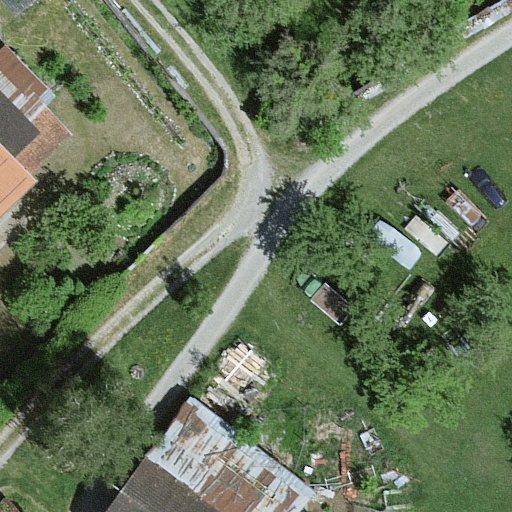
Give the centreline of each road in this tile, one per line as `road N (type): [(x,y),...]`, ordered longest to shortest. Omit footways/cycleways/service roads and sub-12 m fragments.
road 1 (track): [(88,511),(287,205),(370,132),(511,32)]
road 2 (track): [(149,0),(241,127),(255,181),(225,232),(93,352),(0,457)]
